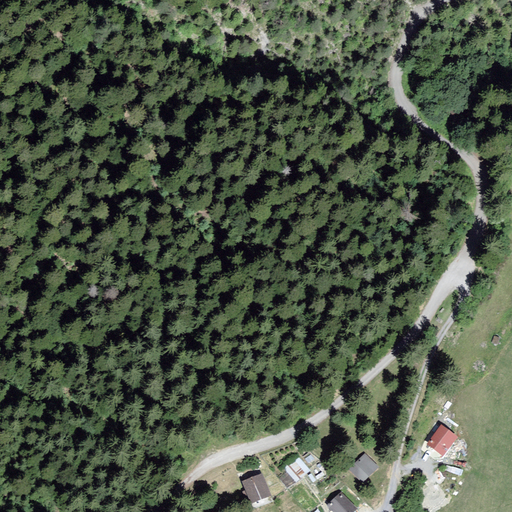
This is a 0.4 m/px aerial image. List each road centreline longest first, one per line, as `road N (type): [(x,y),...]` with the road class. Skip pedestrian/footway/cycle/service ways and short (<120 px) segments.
road 1 (unclassified): [(445,0),(408,22),(394,73),(407,117),(487,185),(478,241),(367,378),(317,420),(196,471),(160,511)]
road 2 (track): [(385,511),(409,419),(463,320),(466,302),(453,281)]
